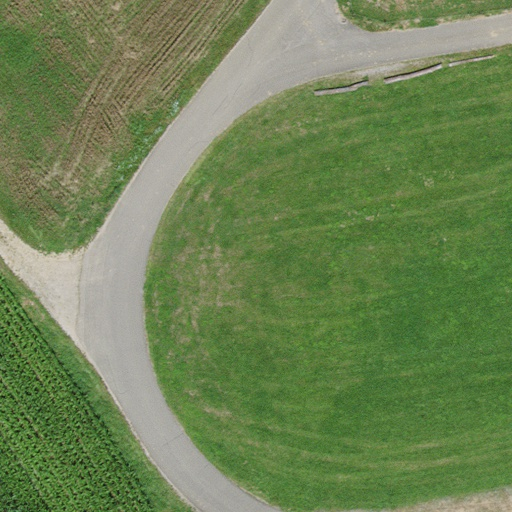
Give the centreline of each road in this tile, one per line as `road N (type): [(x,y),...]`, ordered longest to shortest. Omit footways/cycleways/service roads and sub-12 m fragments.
road 1 (unclassified): [(297,0),(137,192),(111,269),(124,357),(200,488),(245,511)]
road 2 (track): [(263,44),(367,58),(511,34)]
road 3 (track): [(124,357),(0,203)]
